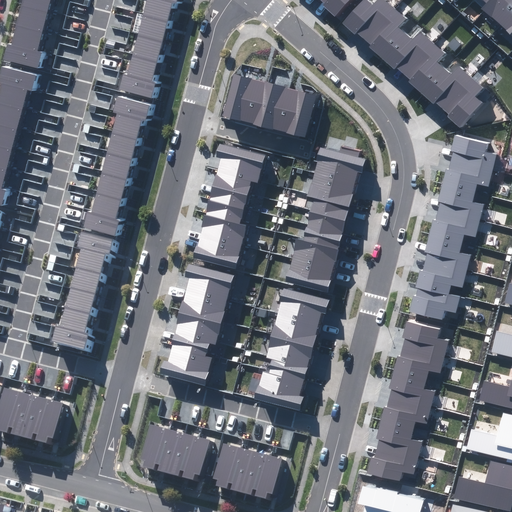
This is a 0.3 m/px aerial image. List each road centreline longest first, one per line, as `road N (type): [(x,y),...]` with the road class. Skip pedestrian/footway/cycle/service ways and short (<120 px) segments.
road 1 (residential): [(262,0),(365,90),(397,137),(404,176),(340,429)]
road 2 (residential): [(15,345),(104,0)]
road 3 (residential): [(190,118),(123,374)]
road 4 (residential): [(123,374),(340,429)]
road 5 (residential): [(229,0),(190,118)]
road 6 (residential): [(190,118),(310,149)]
